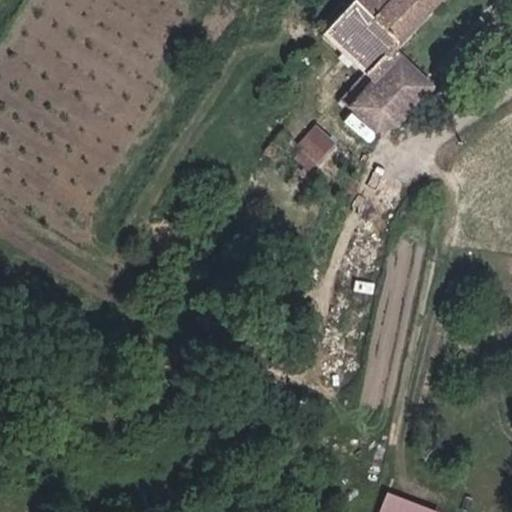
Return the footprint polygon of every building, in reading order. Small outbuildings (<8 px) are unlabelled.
[(435,0),(358,0),(342,18),(369,39),(380,25),(397,42),(435,0)] [(432,86),(398,55),(382,73),(375,66),(391,49),(397,42),(380,25),(369,39),(342,18),(323,38),(365,75),(342,101),(376,132),(393,125),(432,86)] [(336,143),(316,124),(300,144),(319,164),(332,148),(336,143)] [(316,312),(296,305),(276,361),(296,367),(316,312)] [(440,511),(384,490),(375,511),(440,511)]
